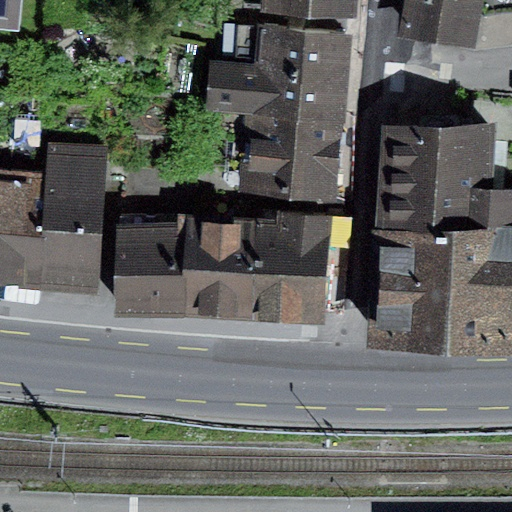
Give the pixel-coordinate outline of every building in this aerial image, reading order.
[(0,0),(0,34),(24,37),(26,0),(0,0)] [(267,0),(267,19),(352,26),(353,0),(267,0)] [(404,0),(397,42),(476,55),(485,0),(404,0)] [(247,117),(345,126),(353,38),(263,30),(259,68),(211,64),(207,114),(247,117)] [(338,208),(345,126),(247,117),(240,199),(338,208)] [(494,130),(384,128),(374,358),(511,356),(511,191),(493,191),(494,130)] [(98,296),(108,149),(49,145),(48,179),(40,293),(98,296)] [(0,290),(40,293),(48,179),(4,175),(0,229),(0,290)] [(325,333),(336,221),(277,215),(276,229),(261,228),(252,326),(325,333)] [(190,223),(190,217),(120,216),(118,319),(188,321),(190,223)] [(188,321),(252,326),(261,228),(190,223),(188,321)]
